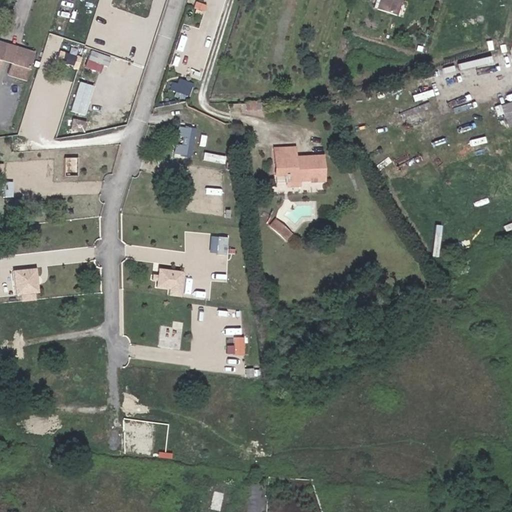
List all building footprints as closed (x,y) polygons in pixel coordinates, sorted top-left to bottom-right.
[(194,5),(193,9),(200,11),(202,3),(192,0),(190,0),(190,3),(194,5)] [(394,14),(398,0),(378,0),(376,8),(394,14)] [(147,18),(143,32),(150,35),(155,21),(147,18)] [(17,45),(16,50),(32,55),(34,50),(17,45)] [(11,63),(16,50),(5,47),(1,60),(11,63)] [(90,49),(83,65),(99,71),(102,63),(106,65),(110,56),(90,49)] [(32,55),(16,50),(11,63),(29,68),(32,55)] [(79,67),(81,55),(63,51),(61,63),(79,67)] [(29,68),(11,63),(8,73),(26,78),(29,68)] [(78,80),(69,110),(86,115),(95,85),(78,80)] [(175,84),(174,86),(179,88),(178,93),(182,94),(184,87),(175,84)] [(246,111),(264,110),(264,102),(246,102),(246,111)] [(75,131),(76,122),(65,120),(64,128),(68,128),(68,134),(75,131)] [(186,152),(190,128),(179,127),(175,151),(186,152)] [(319,153),(307,153),(307,159),(293,160),(293,153),(292,144),(271,144),(271,155),(276,155),(276,162),(272,162),(273,182),(285,182),(285,184),(295,183),(295,182),(309,181),(309,184),(320,183),(319,153)] [(435,218),(452,244),(459,239),(442,213),(435,218)] [(293,235),(275,218),(268,225),(286,242),(293,235)] [(210,235),(208,252),(226,253),(227,236),(210,235)] [(40,300),(40,268),(18,268),(19,300),(40,300)] [(165,294),(181,296),(184,270),(155,268),(153,287),(166,288),(165,294)] [(226,345),(226,354),(242,355),(244,336),(232,335),(231,345),(226,345)]
